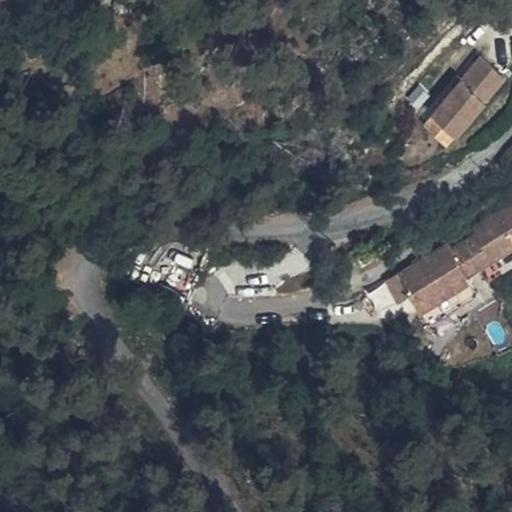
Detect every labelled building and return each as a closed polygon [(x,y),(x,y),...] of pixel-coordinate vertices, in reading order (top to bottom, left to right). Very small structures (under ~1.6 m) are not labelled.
[(458,132),(506,78),(479,55),(432,108),(458,132)] [(511,218),(506,209),(468,231),(486,264),(511,248),(511,218)] [(468,231),(443,246),(462,278),(477,269),(486,264),(468,231)] [(443,246),(393,275),(414,312),(465,283),(462,278),(443,246)] [(511,248),(486,264),(477,269),(485,284),(511,268),(511,248)] [(157,258),(130,292),(180,308),(201,263),(157,258)] [(474,299),(465,283),(414,312),(424,328),(474,299)]
